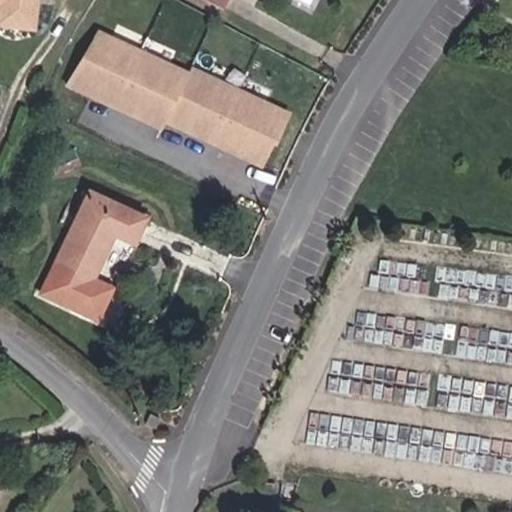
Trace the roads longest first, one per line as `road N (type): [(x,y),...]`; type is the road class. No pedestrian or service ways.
road 1 (residential): [(176,497),(315,164),(417,0)]
road 2 (residential): [(0,334),(50,369),(176,497)]
